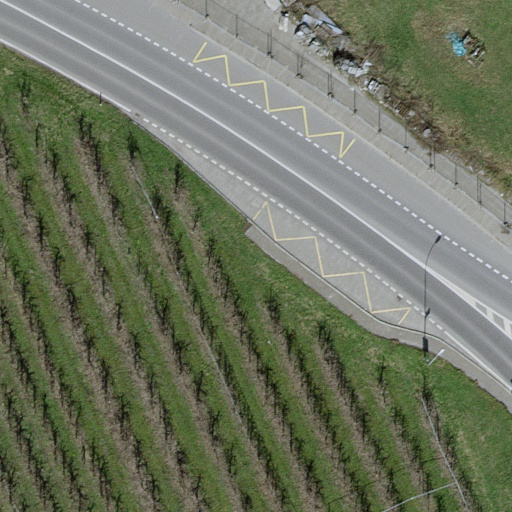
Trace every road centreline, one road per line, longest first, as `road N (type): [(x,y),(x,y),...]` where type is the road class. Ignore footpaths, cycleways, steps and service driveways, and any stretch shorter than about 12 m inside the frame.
road 1 (tertiary): [(2,0),(178,98),(410,252)]
road 2 (tertiary): [(410,252),(511,353)]
